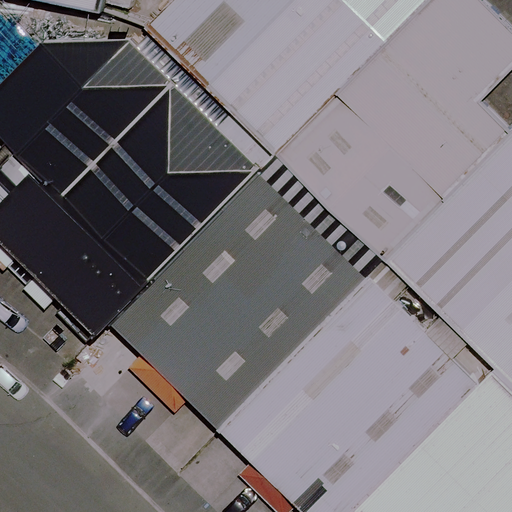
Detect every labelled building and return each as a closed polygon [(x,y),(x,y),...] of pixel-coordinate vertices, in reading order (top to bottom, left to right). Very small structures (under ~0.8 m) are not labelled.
[(20,0),(73,10),(75,0),(20,0)] [(261,158),(422,0),(165,0),(134,30),(261,158)] [(492,152),(453,112),(510,57),(453,0),(422,0),(261,158),(372,270),(492,152)] [(0,158),(132,288),(245,176),(107,36),(29,33),(0,62),(0,158)] [(511,132),(492,152),(372,270),(440,339),(511,268),(511,132)] [(88,330),(199,441),(357,286),(245,176),(132,288),(88,330)] [(511,268),(440,339),(478,376),(511,410),(511,268)] [(339,511),(462,391),(357,286),(199,441),(269,511),(339,511)] [(511,511),(511,410),(478,376),(462,391),(339,511),(511,511)]
